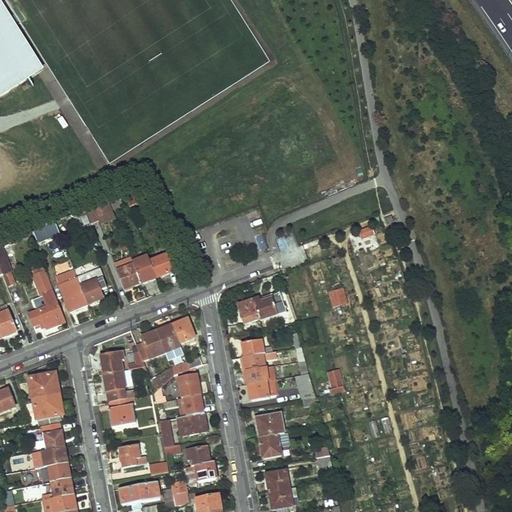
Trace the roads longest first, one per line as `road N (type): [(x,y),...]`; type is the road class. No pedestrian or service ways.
road 1 (residential): [(205,287),(246,511)]
road 2 (residential): [(72,339),(104,511)]
road 3 (residential): [(72,339),(205,287)]
